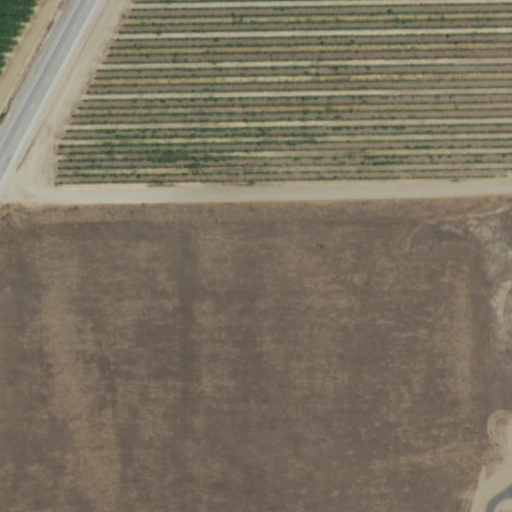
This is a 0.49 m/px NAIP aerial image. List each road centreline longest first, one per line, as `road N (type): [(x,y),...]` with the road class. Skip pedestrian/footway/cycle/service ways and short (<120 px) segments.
road 1 (residential): [(511,231),(0,229)]
road 2 (secondary): [(0,169),(90,0)]
